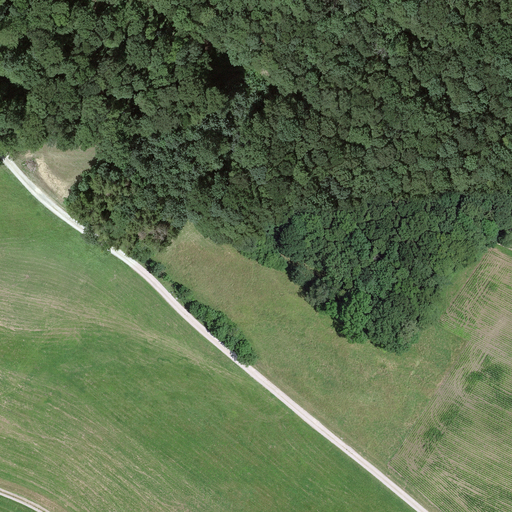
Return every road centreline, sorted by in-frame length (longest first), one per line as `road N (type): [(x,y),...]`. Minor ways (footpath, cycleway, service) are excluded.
road 1 (track): [(0,154),(420,511)]
road 2 (track): [(163,0),(311,83),(444,215),(511,246)]
